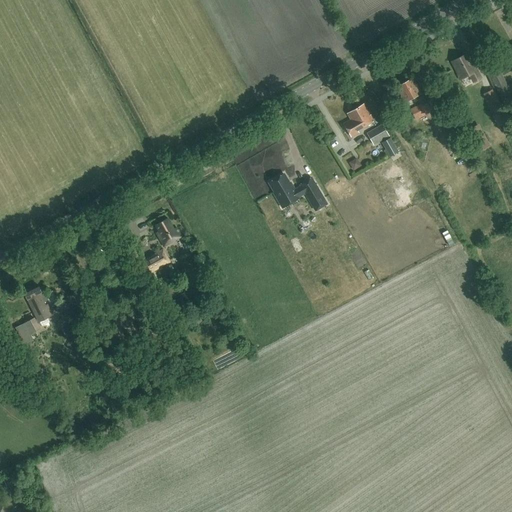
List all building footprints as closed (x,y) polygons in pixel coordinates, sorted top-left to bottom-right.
[(459,79),(469,74),(473,82),(481,77),(477,70),(474,65),(473,66),(467,53),(451,62),(458,74),(457,74),(459,79)] [(500,72),(490,77),(500,98),(511,92),(500,72)] [(417,85),(416,85),(412,78),(396,87),(404,103),(422,93),(417,85)] [(504,111),(492,89),(483,94),(495,116),(504,111)] [(447,105),(441,93),(426,101),(426,100),(410,108),(416,120),(447,105)] [(507,96),(501,99),(506,110),(511,107),(507,96)] [(459,101),(452,105),(461,122),(469,118),(459,101)] [(364,104),(347,114),(350,120),(343,124),(351,137),(358,133),(357,131),(374,121),(364,104)] [(382,124),(366,133),(373,145),(389,136),(382,124)] [(482,145),(490,141),(486,134),(478,138),(482,145)] [(390,138),(381,143),(389,157),(398,152),(390,138)] [(284,174),(269,182),(275,192),(273,192),(282,207),(299,197),(299,196),(305,193),(301,186),(295,190),(291,182),(289,183),(284,174)] [(176,228),(173,229),(167,218),(155,225),(160,234),(157,235),(164,246),(181,237),(176,228)] [(447,230),(442,233),(449,246),(454,244),(447,230)] [(151,273),(171,263),(163,249),(153,253),(154,254),(143,259),(151,273)] [(165,287),(170,296),(171,298),(180,292),(177,285),(173,287),(171,284),(165,287)] [(38,285),(23,293),(27,301),(28,300),(34,313),(46,307),(40,295),(42,293),(38,285)] [(3,479),(7,487),(18,481),(14,474),(3,479)]
